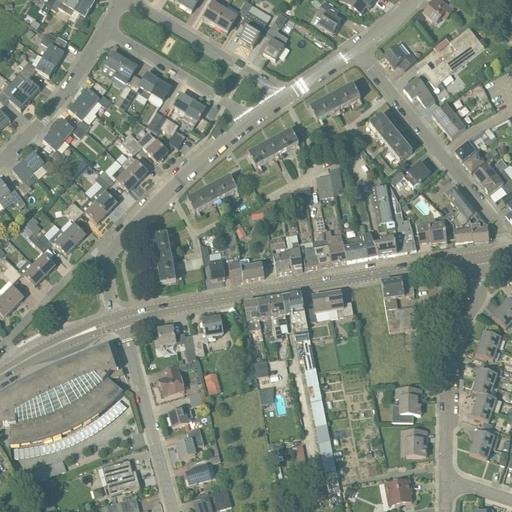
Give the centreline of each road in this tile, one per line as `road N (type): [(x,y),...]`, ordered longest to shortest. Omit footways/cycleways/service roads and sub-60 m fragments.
road 1 (tertiary): [(121,319),(475,257)]
road 2 (unclassified): [(117,320),(105,266),(111,248),(253,120)]
road 3 (residential): [(446,482),(448,367),(478,294),(475,257)]
road 4 (unclassified): [(172,511),(121,319)]
road 5 (unclassified): [(285,97),(129,0)]
road 6 (unclassified): [(253,120),(105,28)]
road 7 (residential): [(0,162),(60,96),(105,28)]
road 8 (unclassified): [(443,155),(354,50)]
road 9 (tertiary): [(0,375),(117,320)]
